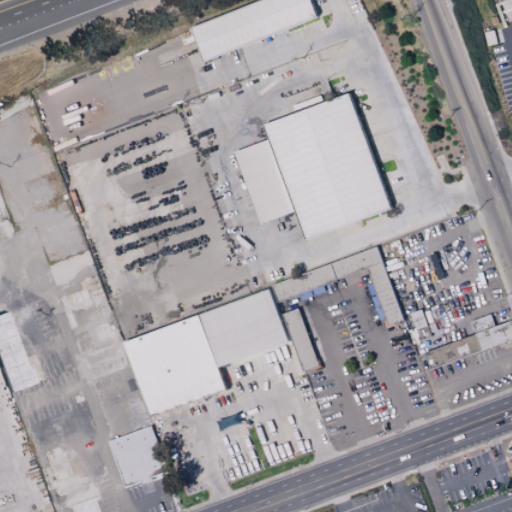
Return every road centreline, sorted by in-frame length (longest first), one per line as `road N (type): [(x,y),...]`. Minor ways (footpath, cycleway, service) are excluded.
road 1 (primary): [(501,416),(245,511)]
road 2 (tertiary): [(489,183),(422,0)]
